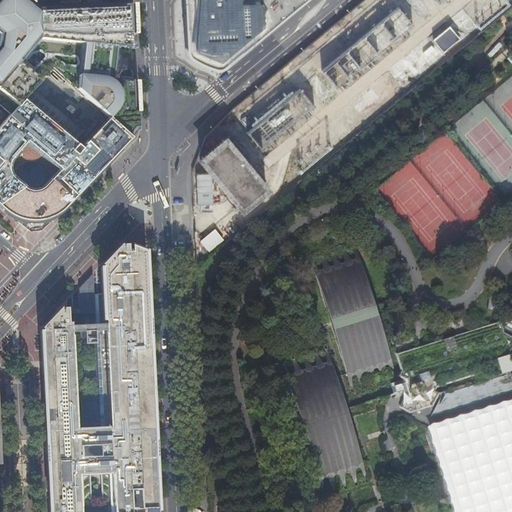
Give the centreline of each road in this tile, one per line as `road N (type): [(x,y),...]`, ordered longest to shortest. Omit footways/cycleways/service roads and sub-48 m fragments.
road 1 (secondary): [(177,511),(159,155)]
road 2 (residential): [(159,155),(330,0)]
road 3 (tertiary): [(40,281),(159,155)]
road 4 (secondary): [(159,155),(153,0)]
